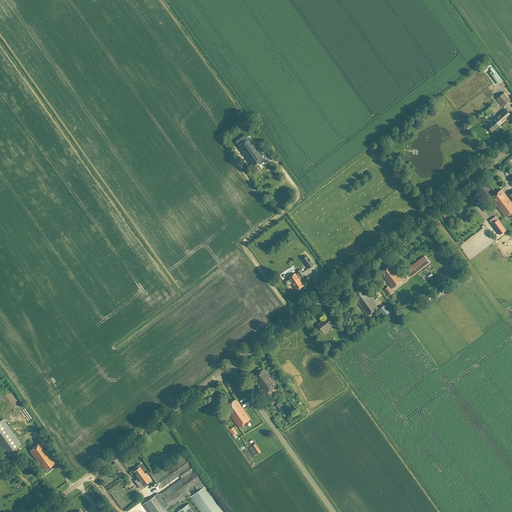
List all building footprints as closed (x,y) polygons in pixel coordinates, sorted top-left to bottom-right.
[(488,71),(491,76),(496,72),(492,67),(488,71)] [(499,98),(504,105),(509,101),(504,94),(499,98)] [(508,119),(509,120),(511,117),(506,110),(493,120),(492,119),(485,124),(492,132),(508,119)] [(253,166),(264,159),(249,139),(238,147),(249,163),(251,163),(253,166)] [(496,194),(511,213),(511,212),(511,203),(502,190),(496,194)] [(511,213),(496,194),(492,198),(495,202),(494,203),(497,206),(496,206),(505,218),(511,213)] [(492,225),(500,235),(506,231),(498,220),(492,225)] [(309,268),(313,265),(307,256),(302,260),(309,268)] [(407,280),(430,263),(425,256),(402,273),(407,280)] [(393,289),(402,282),(390,265),(381,272),(384,276),(383,276),(393,289)] [(297,291),(304,286),(299,280),(301,278),(298,274),(296,275),(295,274),(288,278),(297,291)] [(389,287),(385,290),(389,296),(393,293),(389,287)] [(367,316),(377,308),(363,289),(354,295),(357,298),(356,299),(359,303),(358,304),(367,316)] [(334,328),(337,325),(332,319),(330,321),(327,317),(323,320),(317,325),(323,332),(332,324),(334,328)] [(365,319),(361,322),(366,328),(370,325),(365,319)] [(357,331),(358,331),(357,329),(356,329),(355,329),(352,323),(349,325),(353,330),(354,333),(357,332),(357,331)] [(340,331),(345,336),(349,333),(344,327),(340,331)] [(269,397),(276,392),(273,388),(276,386),(264,370),(254,376),(258,381),(257,381),(269,397)] [(238,428),(250,420),(236,399),(225,406),(229,411),(228,412),(238,428)] [(281,413),(285,409),(280,403),(276,406),(281,413)] [(0,421),(0,450),(5,457),(32,437),(18,418),(10,424),(17,434),(14,435),(3,420),(0,421)] [(45,470),(56,463),(41,443),(29,451),(41,466),(42,466),(45,470)] [(255,455),(261,451),(256,443),(250,447),(255,455)] [(183,456),(164,469),(152,477),(160,489),(179,476),(182,479),(161,494),(161,493),(160,494),(161,494),(159,495),(158,494),(143,504),(147,511),(149,511),(151,511),(168,511),(190,495),(188,491),(195,486),(199,492),(191,498),(200,511),(223,511),(185,459),(183,456)] [(137,467),(138,469),(133,472),(136,476),(135,476),(142,486),(151,480),(146,474),(145,474),(143,471),(145,470),(141,464),(137,467)]
